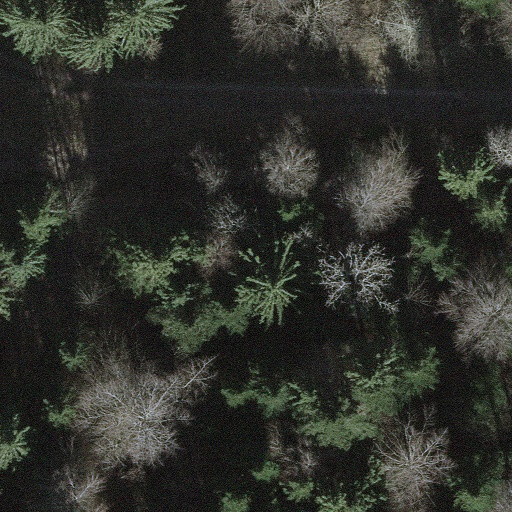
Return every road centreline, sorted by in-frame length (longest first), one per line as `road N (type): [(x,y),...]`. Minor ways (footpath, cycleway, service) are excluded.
road 1 (track): [(0,75),(75,104),(372,94),(511,103)]
road 2 (track): [(0,179),(43,182),(194,151),(268,101)]
